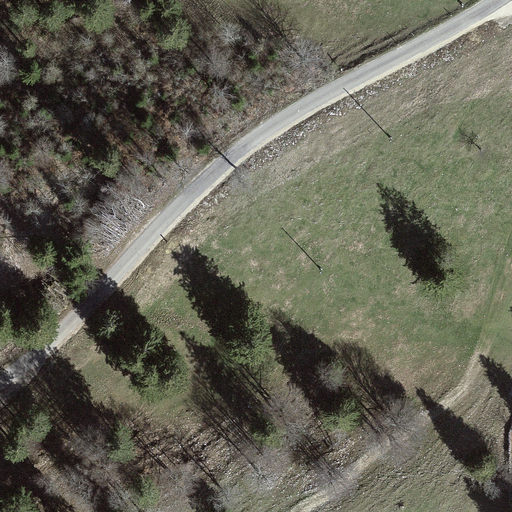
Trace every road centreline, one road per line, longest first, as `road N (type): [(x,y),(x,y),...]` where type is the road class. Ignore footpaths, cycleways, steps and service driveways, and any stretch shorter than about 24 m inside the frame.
road 1 (tertiary): [(0,384),(51,342),(229,155),(318,95),(501,0)]
road 2 (track): [(511,202),(493,283),(447,380),(418,420),(297,511)]
